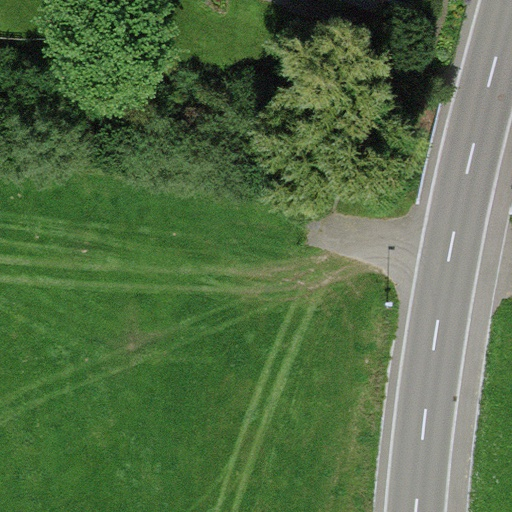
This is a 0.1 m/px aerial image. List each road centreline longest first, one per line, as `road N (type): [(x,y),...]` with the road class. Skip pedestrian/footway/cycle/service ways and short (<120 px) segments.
road 1 (tertiary): [(417,511),(451,254),(511,10)]
road 2 (track): [(307,225),(511,265)]
